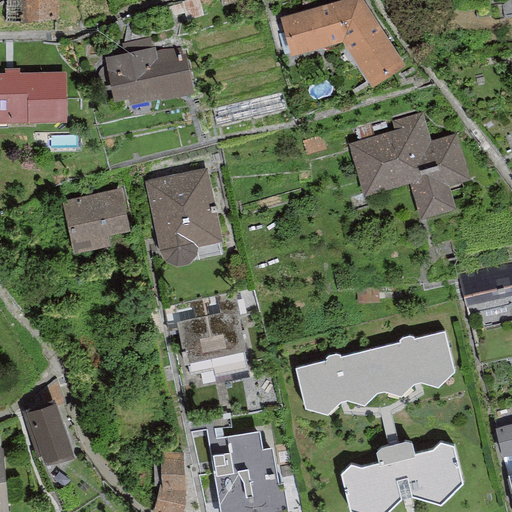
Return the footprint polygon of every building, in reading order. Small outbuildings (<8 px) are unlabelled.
[(60,23),(59,0),(4,0),(5,27),(60,23)] [(372,95),(405,71),(360,0),(353,0),(280,22),(292,60),(343,46),(372,95)] [(121,45),(124,56),(154,49),(151,38),(121,45)] [(124,56),(104,60),(114,105),(129,101),(130,108),(162,101),(162,103),(192,96),(183,57),(176,59),(173,50),(155,54),(154,49),(124,56)] [(0,126),(65,125),(65,73),(0,75),(0,126)] [(423,114),(392,123),(394,132),(348,145),(364,201),(410,187),(420,222),(456,211),(449,189),(470,183),(457,136),(431,144),(423,114)] [(209,170),(146,184),(160,256),(165,266),(177,270),(189,268),(196,258),(197,251),(223,245),(209,170)] [(130,235),(121,191),(62,203),(73,256),(109,249),(107,240),(130,235)] [(511,294),(511,264),(458,276),(465,305),(511,294)] [(231,295),(175,307),(187,366),(243,354),(231,295)] [(436,392),(452,373),(443,337),(295,370),(304,412),(330,418),(336,413),(381,415),(392,414),(431,390),(436,392)] [(73,463),(54,403),(23,414),(37,462),(41,460),(45,471),(73,463)] [(511,427),(495,432),(501,462),(505,461),(511,493),(511,427)] [(211,458),(219,511),(288,511),(285,486),(278,488),(272,451),(262,453),(259,436),(226,442),(229,455),(211,458)] [(463,490),(454,453),(440,448),(435,456),(414,460),(410,451),(404,449),(381,454),(376,460),(378,467),(361,474),(350,471),(341,480),(349,511),(394,511),(405,501),(442,510),(463,490)] [(181,511),(186,492),(182,452),(159,453),(161,487),(153,511),(181,511)]
